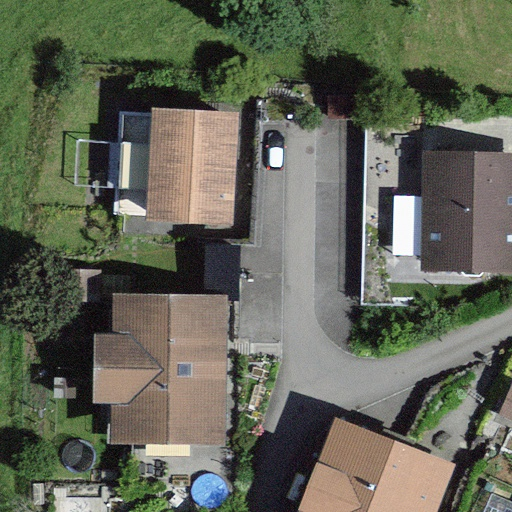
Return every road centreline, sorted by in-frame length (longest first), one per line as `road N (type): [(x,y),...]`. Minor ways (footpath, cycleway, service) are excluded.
road 1 (residential): [(297,140),(287,343),(307,365)]
road 2 (residential): [(307,365),(375,385),(511,330)]
road 3 (residential): [(259,511),(274,426),(307,365)]
